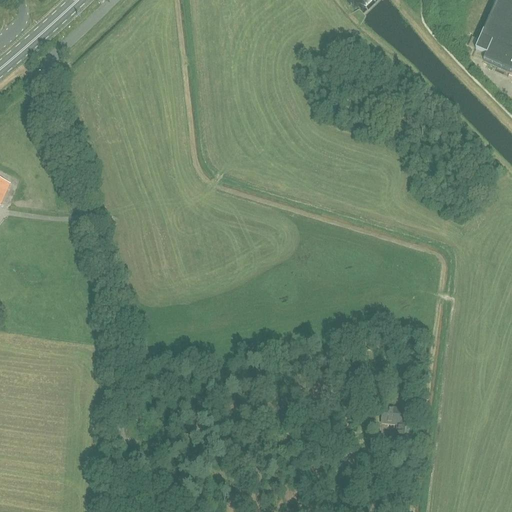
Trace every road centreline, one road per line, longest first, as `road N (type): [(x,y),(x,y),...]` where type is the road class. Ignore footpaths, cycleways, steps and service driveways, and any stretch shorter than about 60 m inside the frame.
road 1 (unclassified): [(115,511),(121,336),(45,76),(115,0)]
road 2 (track): [(120,402),(182,412),(241,474),(390,433)]
